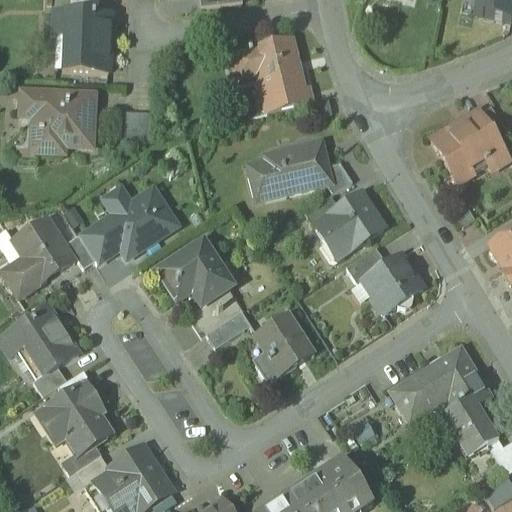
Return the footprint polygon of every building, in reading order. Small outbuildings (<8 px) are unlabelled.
[(99,0),(69,0),(69,19),(98,20),(99,0)] [(199,0),(201,13),(242,8),(241,0),(199,0)] [(511,14),(511,0),(476,0),(477,1),(484,3),(480,20),(510,27),(511,14)] [(69,19),(54,18),(53,41),(69,42),(68,77),(109,79),(111,21),(98,20),(69,19)] [(292,45),(260,53),(260,55),(252,57),(252,55),(248,55),(249,58),(234,61),(240,84),(257,80),(267,120),(313,109),(309,93),(303,94),(292,45)] [(94,101),(22,98),(21,122),(43,123),(43,136),(38,135),(37,157),(33,157),(33,159),(63,160),(64,152),(91,153),(92,132),(86,132),(86,122),(93,123),(94,101)] [(505,136),(491,113),(480,120),(481,120),(494,142),(505,136)] [(151,119),(122,118),(120,147),(135,148),(135,143),(150,144),(151,119)] [(479,118),(431,147),(454,186),(470,177),(472,180),(487,171),(490,175),(508,164),(494,142),(481,120),(480,120),(479,118)] [(320,150),(266,163),(267,168),(249,172),(252,181),(258,179),(264,205),(326,190),(330,189),(326,173),(320,150)] [(352,189),(340,169),(326,173),(330,189),(326,190),(333,201),(352,189)] [(103,228),(126,264),(177,231),(154,195),(103,228)] [(384,235),(360,200),(338,214),(313,230),(314,232),(326,250),(342,239),(353,256),(384,235)] [(331,203),(304,220),(313,233),(314,232),(313,230),(338,214),(331,203)] [(88,236),(76,217),(66,224),(78,243),(78,242),(88,236)] [(46,225),(12,248),(13,249),(17,246),(29,263),(1,280),(18,306),(46,288),(45,286),(59,277),(60,279),(75,270),(65,254),(64,252),(46,225)] [(511,236),(490,250),(505,276),(511,271),(511,236)] [(78,242),(78,243),(64,252),(65,254),(75,270),(77,268),(83,277),(95,268),(78,242)] [(205,248),(157,278),(185,322),(229,294),(233,292),(205,248)] [(376,254),(346,274),(357,292),(363,288),(362,286),(386,271),(376,254)] [(386,271),(362,286),(363,288),(372,302),(371,307),(379,319),(384,320),(396,312),(398,315),(405,316),(411,312),(412,305),(411,303),(423,295),(401,261),(386,271)] [(511,271),(505,276),(502,278),(511,294),(511,271)] [(206,341),(241,318),(244,316),(229,294),(185,322),(201,344),(206,341)] [(58,332),(51,322),(53,321),(49,314),(0,346),(0,350),(9,365),(24,356),(42,384),(42,385),(57,376),(79,361),(59,331),(58,332)] [(241,318),(206,341),(215,356),(250,332),(241,318)] [(287,320),(254,341),(270,366),(258,373),(257,371),(255,372),(268,392),(297,372),(296,371),(312,361),(312,362),(314,361),(287,320)] [(472,404),(478,414),(491,405),(460,356),(391,398),(410,429),(452,402),(458,413),(472,404)] [(57,376),(42,385),(42,384),(33,389),(43,404),(57,394),(66,389),(57,376)] [(66,389),(57,394),(62,403),(64,405),(70,415),(86,405),(97,398),(83,378),(66,389)] [(472,404),(458,413),(440,424),(441,425),(445,422),(468,459),(485,449),(487,454),(498,447),(478,414),(472,404)] [(86,405),(70,415),(64,405),(40,420),(59,449),(65,445),(77,463),(94,452),(111,440),(98,421),(105,417),(103,415),(101,416),(96,408),(90,412),(86,405)] [(366,429),(353,437),(360,448),(372,440),(366,429)] [(511,448),(492,461),(506,482),(511,478),(511,448)] [(94,452),(77,463),(83,473),(100,462),(94,452)] [(109,475),(108,475),(110,478),(93,488),(94,489),(109,511),(149,511),(172,498),(143,453),(109,475)] [(83,473),(74,479),(85,495),(94,489),(93,488),(110,478),(108,475),(109,475),(100,462),(83,473)] [(334,469),(267,511),(370,511),(373,511),(342,464),(341,465),(343,468),(336,472),(334,469)]
